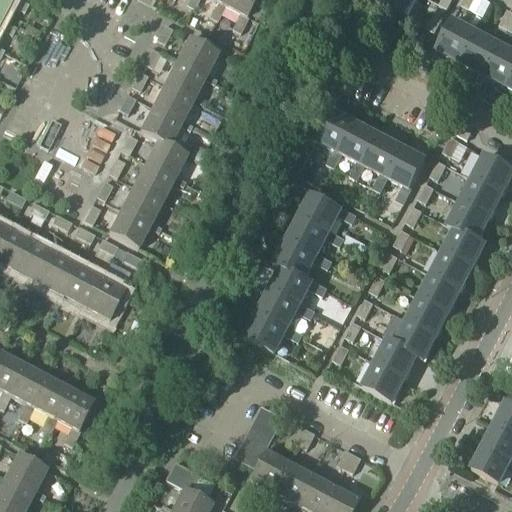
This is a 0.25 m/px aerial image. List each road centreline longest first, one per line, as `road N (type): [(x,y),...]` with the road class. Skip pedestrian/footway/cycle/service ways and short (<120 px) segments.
road 1 (residential): [(82,144),(52,128),(102,26),(53,0)]
road 2 (tertiary): [(511,298),(419,472)]
road 3 (residential): [(419,472),(250,382)]
road 4 (residential): [(511,138),(370,64)]
